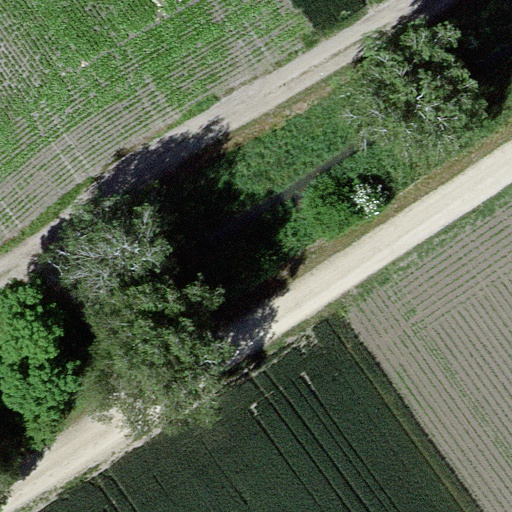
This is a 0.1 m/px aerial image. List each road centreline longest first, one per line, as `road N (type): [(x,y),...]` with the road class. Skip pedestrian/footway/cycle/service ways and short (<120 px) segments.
road 1 (track): [(0,453),(511,119)]
road 2 (track): [(392,0),(0,261)]
road 3 (track): [(41,234),(138,360)]
